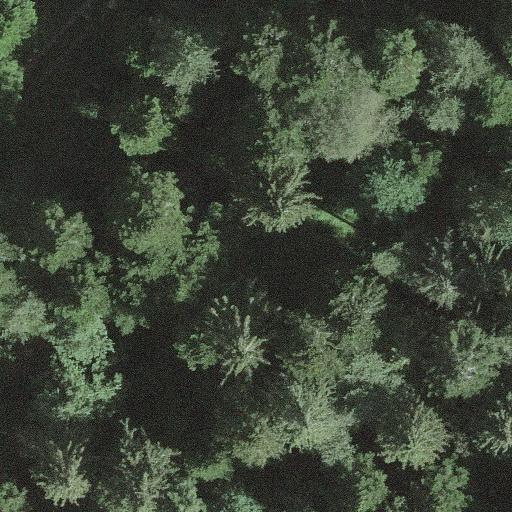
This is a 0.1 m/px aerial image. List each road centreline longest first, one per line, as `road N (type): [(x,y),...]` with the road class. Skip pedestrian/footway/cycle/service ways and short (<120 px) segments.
road 1 (track): [(0,378),(177,280),(511,168)]
road 2 (track): [(0,103),(101,0)]
